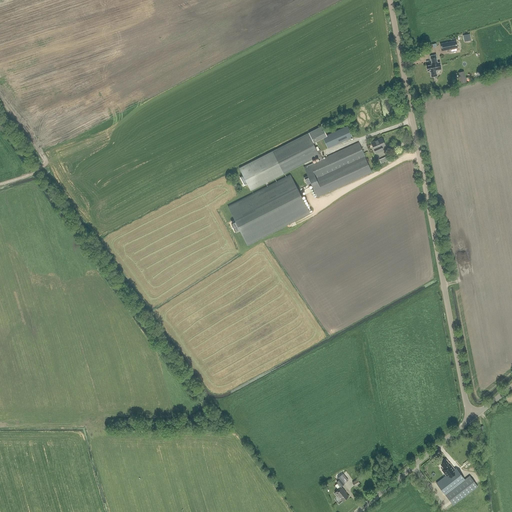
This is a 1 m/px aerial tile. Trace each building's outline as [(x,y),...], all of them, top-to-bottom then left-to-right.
[(455,41),(440,44),(442,51),(450,49),(451,53),(457,51),(455,41)] [(432,65),(426,66),(427,71),(429,70),(429,72),(430,72),(431,77),(437,76),(436,70),(441,69),(440,62),(438,62),(436,55),(430,56),(432,65)] [(322,137),(327,148),(352,137),(347,126),(322,137)] [(376,154),(379,152),(384,150),(382,147),(385,145),(382,138),(371,143),(374,150),(376,154)] [(247,243),(310,215),(292,175),(227,204),(235,220),(232,222),(235,231),(240,229),(247,243)] [(445,476),(436,483),(453,505),(478,487),(469,476),(465,480),(456,468),(454,469),(452,466),(451,466),(446,460),(441,464),(445,470),(442,472),(445,476)] [(343,501),(348,496),(346,493),(342,487),(335,493),(339,498),(340,498),(343,501)]
